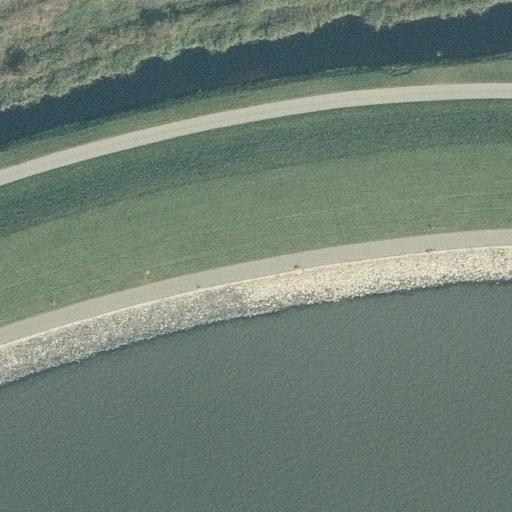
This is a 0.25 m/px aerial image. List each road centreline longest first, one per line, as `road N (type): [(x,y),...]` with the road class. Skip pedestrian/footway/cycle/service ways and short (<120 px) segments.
road 1 (unclassified): [(0,355),(269,279),(511,251)]
road 2 (unclassified): [(511,98),(297,113),(162,139),(0,185)]
